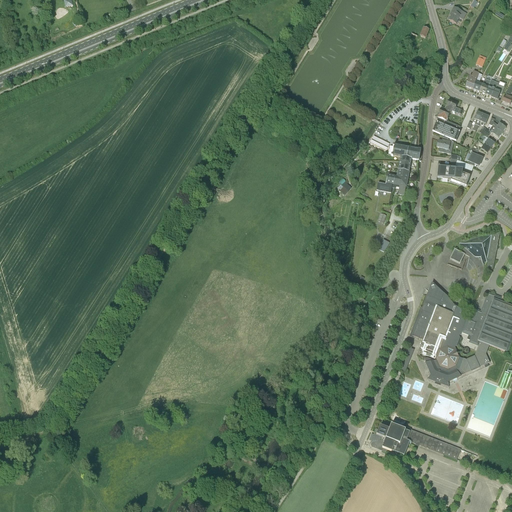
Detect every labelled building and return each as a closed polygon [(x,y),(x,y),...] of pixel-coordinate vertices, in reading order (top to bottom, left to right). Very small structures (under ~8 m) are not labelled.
[(453,12),(448,21),(456,25),(459,19),(463,21),(466,14),(462,12),(454,7),(452,11),(453,12)] [(476,65),(482,67),(485,61),(479,59),(476,65)] [(468,80),(465,87),(472,90),(475,82),(476,79),(479,74),(474,72),(471,77),(470,77),(468,80)] [(475,82),(472,90),(474,90),(474,91),(475,91),(476,91),(479,93),(482,85),(479,84),(482,75),(479,74),(476,79),(475,82)] [(482,85),(479,93),(482,94),(483,94),(484,95),(485,95),(488,87),(490,81),(486,79),(485,80),(482,85)] [(488,87),(485,95),(486,95),(486,96),(488,96),(492,97),(494,90),(496,87),(496,86),(497,85),(498,83),(491,81),(490,81),(488,87)] [(494,90),(492,97),(495,99),(497,100),(498,98),(499,95),(502,96),(505,88),(497,85),(496,86),(496,87),(494,90)] [(504,95),(502,102),(510,105),(511,99),(511,98),(509,97),(510,95),(507,92),(505,95),(504,95)] [(451,111),(461,116),(463,111),(455,108),(457,104),(456,104),(456,102),(455,102),(454,103),(448,101),(445,109),(444,111),(450,114),(451,111)] [(444,111),(445,109),(441,108),(437,117),(436,117),(437,118),(447,121),(450,114),(444,111)] [(478,126),(482,115),(477,112),(473,123),(475,124),(473,130),(475,132),(478,126)] [(482,115),(478,126),(479,126),(480,125),(484,127),(485,125),(489,117),(482,115)] [(447,122),(447,121),(437,118),(440,119),(439,123),(438,122),(434,132),(445,137),(445,139),(447,140),(448,138),(455,141),(458,134),(456,134),(457,131),(459,131),(461,127),(447,122)] [(492,126),(502,134),(506,128),(499,124),(498,126),(493,123),(495,120),(491,118),(489,124),(492,126)] [(498,139),(502,134),(492,126),(488,131),(486,129),(484,132),(489,136),(491,133),(492,134),(498,139)] [(485,139),(482,143),(484,144),(491,149),(491,148),(492,147),(494,144),(488,139),(487,141),(485,139)] [(446,142),(442,141),(442,142),(438,141),(436,148),(440,149),(440,151),(443,152),(444,150),(448,151),(450,143),(446,142)] [(484,144),(481,149),(487,154),(489,151),(490,150),(491,149),(484,144)] [(419,161),(421,151),(393,146),(393,147),(394,148),(392,155),(391,155),(391,157),(401,159),(401,158),(411,160),(419,161)] [(467,164),(467,165),(470,166),(473,167),(474,165),(477,166),(479,167),(481,163),(483,159),(478,157),(476,156),(477,154),(473,152),(472,154),(471,154),(470,155),(467,161),(467,162),(468,162),(468,163),(467,164)] [(401,158),(400,162),(405,162),(404,167),(409,168),(411,160),(401,158)] [(400,162),(399,170),(409,172),(409,168),(404,167),(405,162),(400,162)] [(438,167),(437,178),(451,180),(461,183),(460,185),(461,185),(466,187),(467,182),(468,182),(470,177),(458,172),(458,173),(454,172),(454,170),(455,170),(455,169),(438,167)] [(399,170),(398,177),(407,179),(409,172),(399,170)] [(378,184),(377,188),(380,188),(379,191),(391,193),(392,187),(393,188),(394,185),(395,178),(387,176),(386,183),(386,184),(386,185),(378,184)] [(404,196),(407,179),(398,177),(397,177),(397,178),(397,180),(401,181),(400,186),(400,185),(399,188),(398,195),(404,196)] [(397,178),(395,178),(394,185),(393,188),(395,188),(396,187),(399,188),(400,185),(400,186),(401,181),(397,180),(397,178)] [(343,187),(348,192),(352,188),(347,184),(346,184),(345,183),(342,186),(343,187)] [(348,192),(343,187),(340,191),(345,196),(348,192)] [(460,242),(459,244),(459,245),(461,247),(464,248),(481,261),(482,262),(483,263),(484,264),(486,266),(486,268),(487,269),(493,270),(495,261),(498,243),(500,233),(491,235),(465,242),(463,242),(460,242)] [(378,249),(385,253),(390,244),(384,240),(378,249)] [(460,264),(464,254),(455,250),(450,260),(460,264)] [(423,309),(413,336),(423,340),(420,347),(429,350),(437,354),(435,359),(436,361),(433,362),(427,359),(424,359),(425,363),(431,376),(427,379),(435,382),(441,385),(449,388),(448,383),(461,377),(461,376),(464,375),(456,367),(460,358),(459,358),(455,347),(457,346),(460,338),(459,336),(461,335),(462,333),(461,333),(466,318),(464,317),(461,311),(462,311),(460,310),(456,308),(453,305),(452,303),(449,299),(448,298),(436,287),(430,294),(428,297),(427,296),(426,296),(422,309),(423,309)] [(460,358),(456,367),(464,375),(471,372),(480,368),(490,363),(486,355),(489,345),(508,352),(511,343),(511,306),(504,303),(505,299),(503,299),(503,298),(502,298),(495,295),(488,293),(486,297),(480,314),(475,312),(474,316),(475,317),(474,321),(466,318),(461,333),(462,333),(468,336),(467,339),(470,341),(469,341),(471,342),(470,343),(478,346),(474,356),(466,360),(459,358),(460,358)] [(411,349),(412,346),(409,344),(401,365),(400,364),(399,366),(400,366),(399,370),(405,372),(414,350),(411,349)] [(393,426),(410,432),(406,440),(410,442),(456,460),(460,450),(410,431),(411,430),(394,423),(393,426)] [(391,425),(389,430),(380,426),(378,431),(376,430),(371,443),(373,444),(374,446),(373,448),(386,453),(387,451),(392,452),(392,451),(404,456),(410,442),(406,440),(410,432),(393,426),(391,425)]
